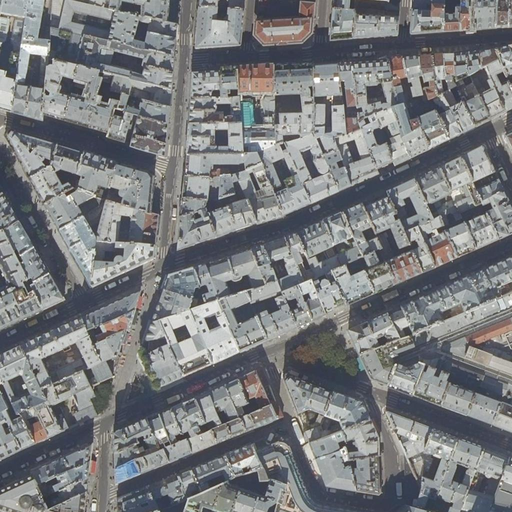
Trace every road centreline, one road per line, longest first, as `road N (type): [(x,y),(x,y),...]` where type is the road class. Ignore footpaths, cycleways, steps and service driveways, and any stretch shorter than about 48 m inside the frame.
road 1 (residential): [(489,132),(297,221),(162,266)]
road 2 (residential): [(267,351),(511,244)]
road 3 (residential): [(267,351),(511,444)]
road 4 (residential): [(0,116),(172,167)]
road 5 (residential): [(108,420),(267,351)]
road 6 (residential): [(0,153),(82,303)]
